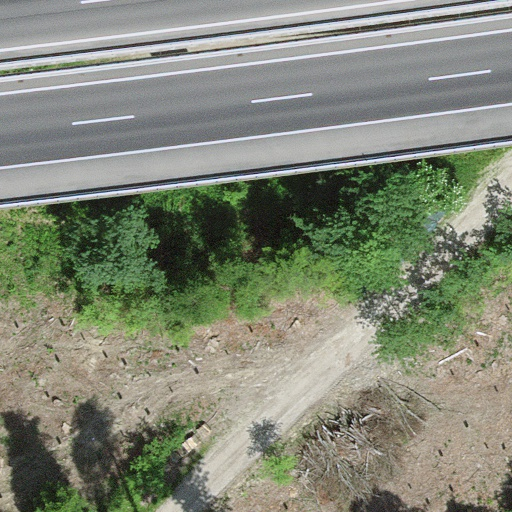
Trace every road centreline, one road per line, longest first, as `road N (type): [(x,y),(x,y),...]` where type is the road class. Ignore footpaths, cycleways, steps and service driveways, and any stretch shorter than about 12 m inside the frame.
road 1 (motorway): [(0,132),(511,68)]
road 2 (track): [(181,511),(511,196)]
road 3 (track): [(133,0),(0,202)]
